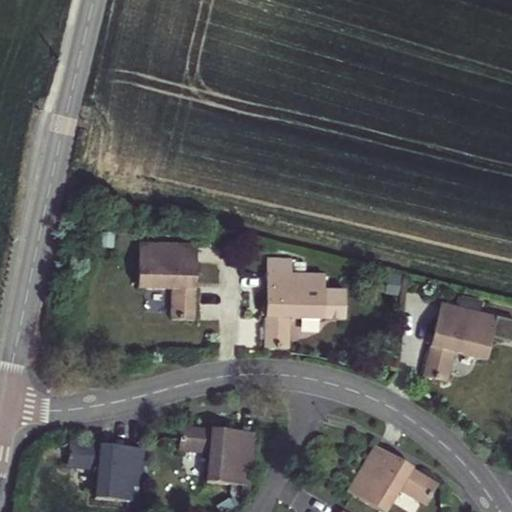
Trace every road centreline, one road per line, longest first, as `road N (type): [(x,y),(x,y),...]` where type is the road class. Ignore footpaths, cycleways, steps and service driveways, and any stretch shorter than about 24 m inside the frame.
road 1 (tertiary): [(4,409),(92,0)]
road 2 (residential): [(4,409),(77,408),(235,375),(313,379)]
road 3 (residential): [(313,379),(368,395),(420,424),(496,507)]
road 4 (residential): [(313,379),(259,511)]
